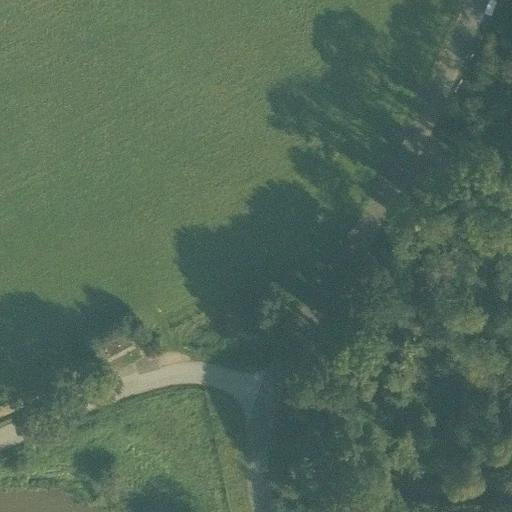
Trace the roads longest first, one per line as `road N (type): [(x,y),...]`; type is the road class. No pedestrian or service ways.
road 1 (unclassified): [(0,437),(183,373),(265,396)]
road 2 (residential): [(265,396),(386,191)]
road 3 (residential): [(386,191),(471,0)]
road 4 (residential): [(511,145),(386,191)]
